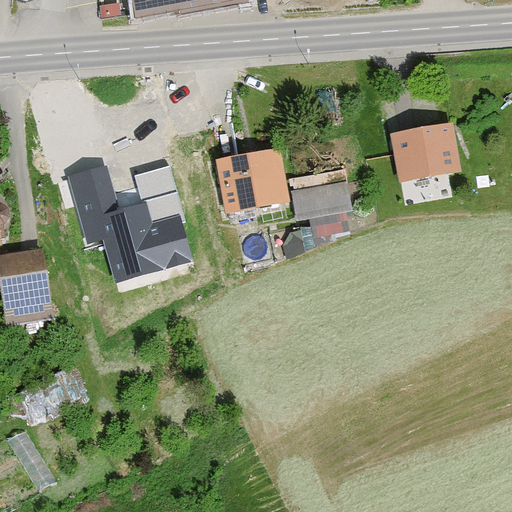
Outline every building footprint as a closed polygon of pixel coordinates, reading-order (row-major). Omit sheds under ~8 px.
[(130,0),(135,25),(262,6),(260,0),(130,0)] [(452,124),(395,131),(400,179),(459,172),(452,124)] [(281,148),(215,160),(226,214),(291,201),(281,148)] [(130,170),(137,196),(177,185),(169,158),(130,170)] [(107,166),(68,177),(87,245),(103,240),(116,284),(193,263),(180,214),(152,222),(146,201),(119,209),(107,166)] [(346,181),(291,192),(297,221),(352,210),(346,181)] [(146,196),(153,218),(182,210),(175,187),(146,196)] [(44,256),(0,260),(0,294),(5,331),(51,324),(44,256)] [(39,489),(55,480),(24,426),(8,436),(39,489)]
